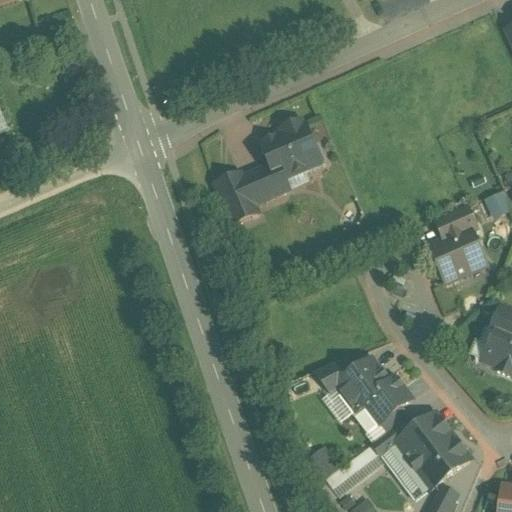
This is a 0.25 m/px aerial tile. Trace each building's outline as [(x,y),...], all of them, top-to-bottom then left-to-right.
[(0,0),(0,8),(23,2),(22,0),(0,0)] [(303,125),(281,134),(283,137),(261,147),(271,169),(278,185),(279,184),(305,173),(321,166),(314,151),(303,125)] [(326,166),(319,149),(314,151),(321,166),(305,173),(307,177),(325,170),(326,166)] [(243,182),(242,182),(255,210),(285,197),(279,184),(278,185),(271,169),(243,182)] [(241,178),(217,189),(234,229),(259,218),(255,210),(242,182),(243,182),(241,178)] [(467,211),(436,225),(445,246),(471,235),(472,236),(477,234),(467,211)] [(445,246),(439,249),(440,253),(438,259),(434,260),(447,288),(478,275),(477,272),(480,263),(483,261),(472,236),(471,235),(445,246)] [(504,309),(494,305),(489,309),(501,314),(504,309)] [(511,312),(504,309),(501,314),(493,334),(498,336),(485,366),(498,372),(497,375),(511,381),(511,312)] [(349,363),(315,377),(316,379),(317,379),(330,397),(332,398),(333,397),(339,392),(338,391),(358,376),(349,363)] [(358,376),(338,391),(339,392),(356,414),(355,415),(357,416),(358,415),(366,409),(398,385),(397,384),(391,388),(375,367),(374,365),(369,369),(368,368),(358,376)] [(398,385),(366,409),(380,427),(381,429),(383,428),(390,437),(402,428),(409,423),(408,421),(402,413),(411,406),(413,405),(412,403),(398,385)] [(411,439),(397,450),(397,451),(411,468),(450,438),(436,420),(411,439)] [(390,437),(374,450),(383,462),(397,451),(397,450),(411,439),(402,428),(390,437)] [(450,438),(411,468),(431,495),(471,465),(450,438)] [(339,476),(324,456),(314,463),(329,483),(339,476)] [(444,493),(434,511),(451,511),(457,500),(444,493)] [(511,511),(511,493),(505,493),(502,511),(511,511)] [(354,510),(354,511),(377,511),(375,503),(354,510)]
